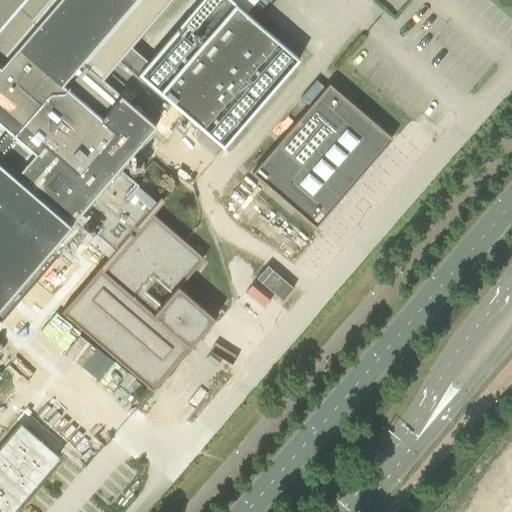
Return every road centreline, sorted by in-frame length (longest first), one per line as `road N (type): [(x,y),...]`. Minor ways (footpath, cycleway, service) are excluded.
road 1 (secondary): [(511,203),(251,511)]
road 2 (secondary): [(344,511),(511,311)]
